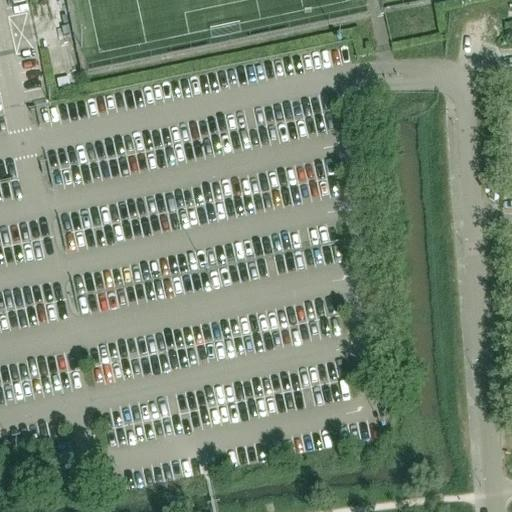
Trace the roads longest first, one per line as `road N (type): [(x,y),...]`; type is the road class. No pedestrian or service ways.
road 1 (unclassified): [(493,511),(461,84),(441,76)]
road 2 (unknown): [(76,402),(69,306),(36,207)]
